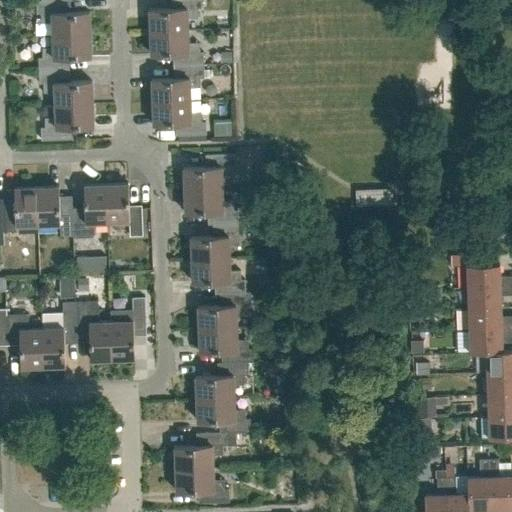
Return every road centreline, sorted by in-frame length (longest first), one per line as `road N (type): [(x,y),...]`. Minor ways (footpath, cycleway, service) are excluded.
road 1 (residential): [(130,391),(153,389),(165,369),(155,157),(124,153)]
road 2 (residential): [(124,153),(118,0)]
road 3 (residential): [(6,395),(130,391)]
road 4 (residential): [(124,153),(0,152)]
